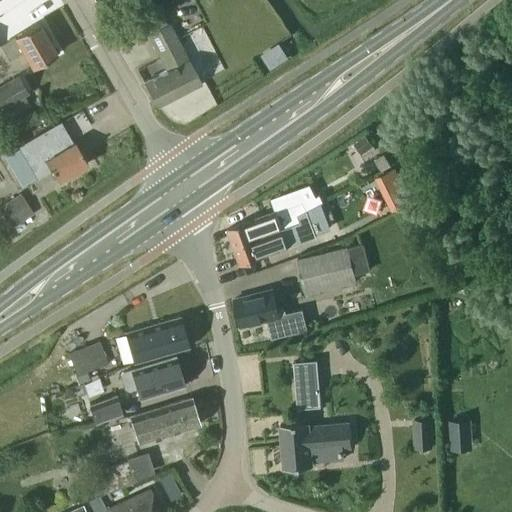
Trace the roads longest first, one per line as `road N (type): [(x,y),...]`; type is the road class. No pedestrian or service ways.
road 1 (primary): [(177,194),(461,0)]
road 2 (unclassified): [(218,491),(233,448),(233,393),(220,320),(177,194)]
road 3 (unclassified): [(177,194),(165,158),(69,0)]
road 4 (primary): [(0,322),(177,194)]
